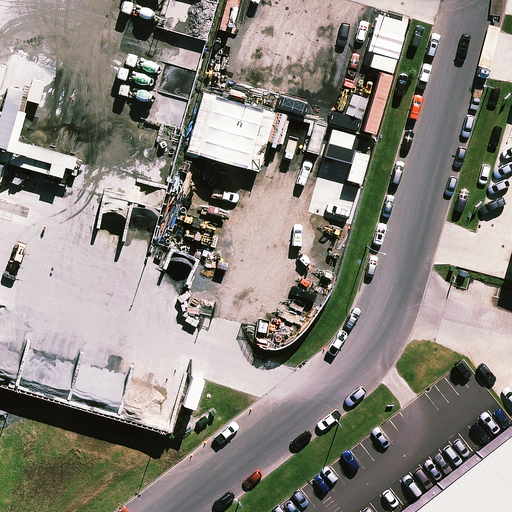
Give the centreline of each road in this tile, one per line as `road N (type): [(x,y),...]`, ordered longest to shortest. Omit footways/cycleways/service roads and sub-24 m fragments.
road 1 (unclassified): [(174,511),(354,370),(376,343),(391,315),(476,0)]
road 2 (unknown): [(445,116),(362,92),(333,61),(308,0)]
